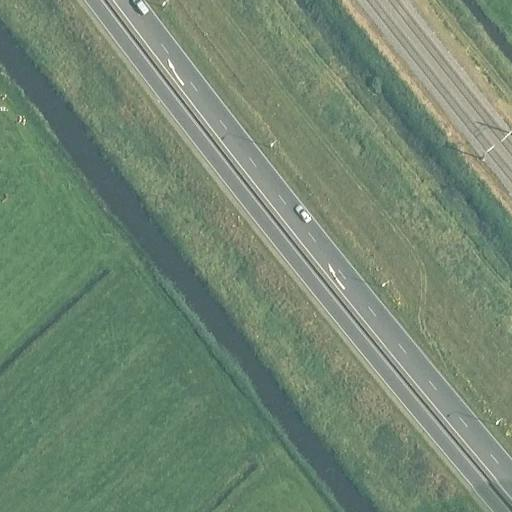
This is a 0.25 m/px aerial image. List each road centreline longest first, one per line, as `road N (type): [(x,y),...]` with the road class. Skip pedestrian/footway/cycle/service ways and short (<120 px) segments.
road 1 (trunk): [(91,0),(504,511)]
road 2 (trunk): [(511,476),(408,357),(129,0)]
